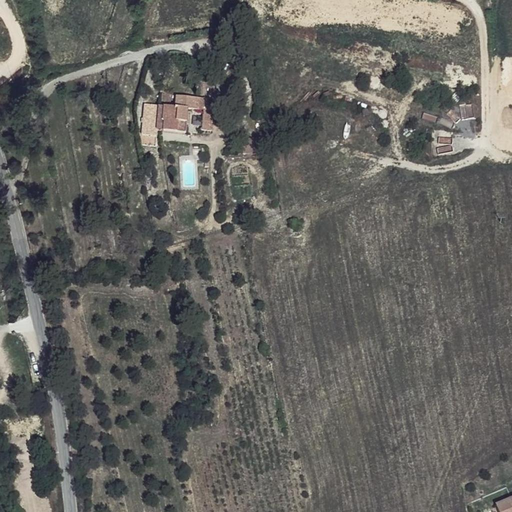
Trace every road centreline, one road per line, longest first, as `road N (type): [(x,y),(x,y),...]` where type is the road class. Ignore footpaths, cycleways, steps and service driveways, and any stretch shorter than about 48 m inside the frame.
road 1 (tertiary): [(73,511),(65,437),(0,152)]
road 2 (track): [(195,43),(0,105)]
road 3 (unclassified): [(486,130),(488,36),(467,0)]
